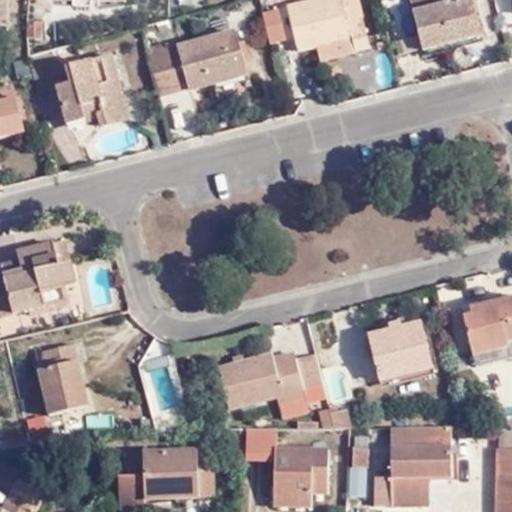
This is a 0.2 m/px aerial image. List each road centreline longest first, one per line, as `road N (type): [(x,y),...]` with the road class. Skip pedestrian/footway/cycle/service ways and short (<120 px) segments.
road 1 (residential): [(511,254),(192,338),(147,323),(109,187)]
road 2 (residential): [(109,187),(498,89)]
